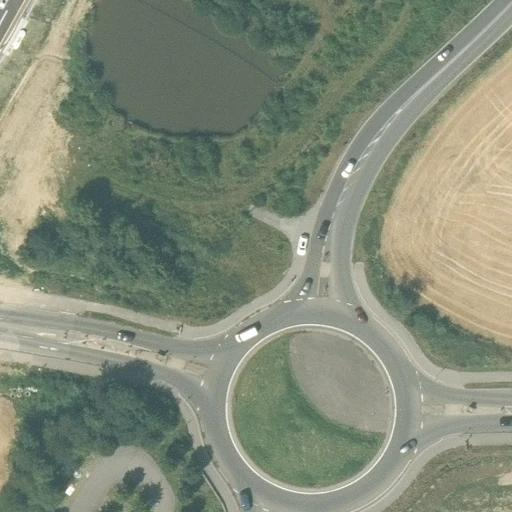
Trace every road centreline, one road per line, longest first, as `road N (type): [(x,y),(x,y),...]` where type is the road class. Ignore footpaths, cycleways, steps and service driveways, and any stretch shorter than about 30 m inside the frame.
road 1 (motorway): [(479,33),(395,101),(356,146),(316,248),(305,317)]
road 2 (motorway): [(343,322),(342,253),(367,166),(479,33)]
road 3 (secondary): [(232,356),(0,322)]
road 4 (secondary): [(0,346),(137,367),(216,389)]
road 5 (secondary): [(321,511),(376,487),(398,459),(408,424)]
road 6 (secondary): [(216,389),(219,451),(259,498)]
